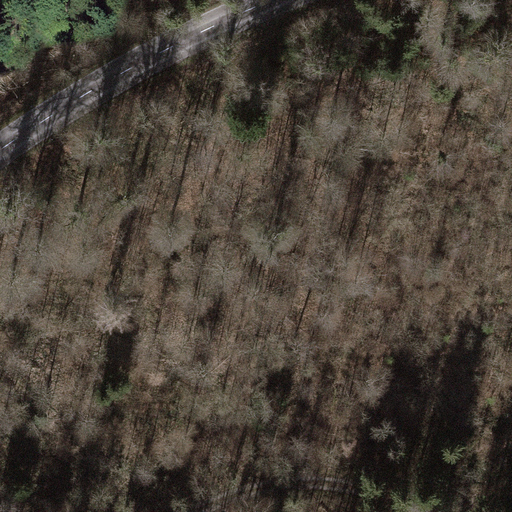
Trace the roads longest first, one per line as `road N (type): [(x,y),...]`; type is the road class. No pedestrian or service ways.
road 1 (secondary): [(273,0),(139,64),(0,151)]
road 2 (track): [(442,511),(314,481),(250,490),(193,511)]
